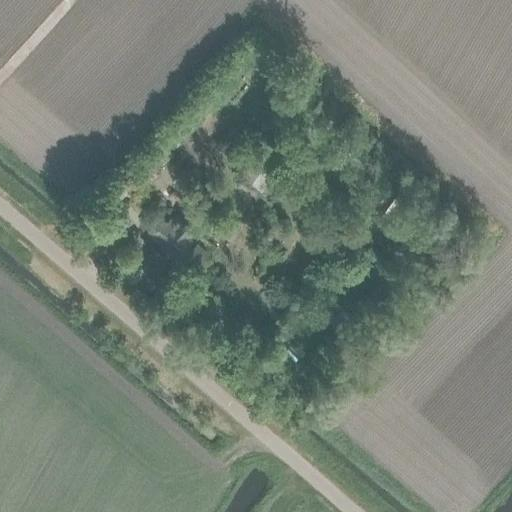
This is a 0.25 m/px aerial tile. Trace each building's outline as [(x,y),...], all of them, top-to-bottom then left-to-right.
[(205,116),(192,104),(130,171),(143,183),(146,186),(158,173),(155,170),(205,116)] [(215,148),(227,130),(209,119),(197,137),(215,148)] [(240,142),(227,159),(244,172),(257,155),(240,142)] [(205,162),(183,147),(178,155),(200,169),(205,162)] [(283,181),(255,159),(242,176),(270,198),(283,181)] [(397,197),(384,213),(410,234),(393,255),(411,269),(441,233),(423,218),(397,197)] [(195,274),(214,253),(195,236),(208,222),(191,207),(178,222),(174,218),(170,223),(164,219),(155,230),(164,238),(160,243),(195,274)]
